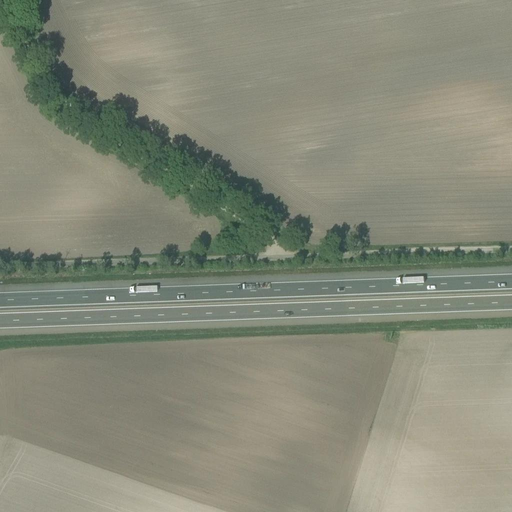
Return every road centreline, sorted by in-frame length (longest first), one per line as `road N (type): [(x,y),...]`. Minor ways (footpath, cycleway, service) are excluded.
road 1 (motorway): [(511,279),(0,298)]
road 2 (motorway): [(0,319),(511,301)]
road 3 (unclassified): [(0,266),(511,249)]
road 4 (track): [(4,0),(55,97),(275,240),(276,258)]
